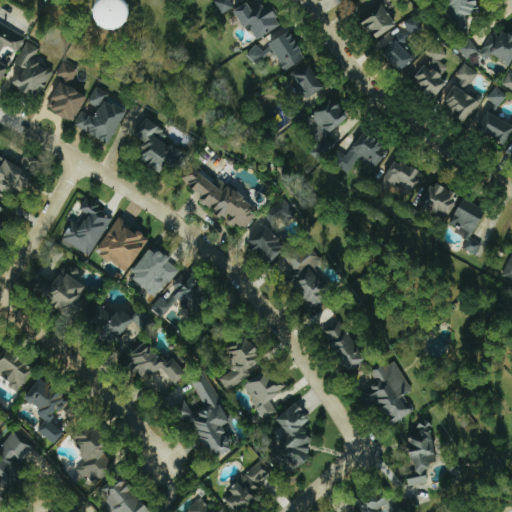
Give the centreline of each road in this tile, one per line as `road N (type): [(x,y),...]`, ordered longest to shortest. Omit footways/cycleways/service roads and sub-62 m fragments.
road 1 (residential): [(361,449),(295,346),(208,248),(0,112)]
road 2 (residential): [(511,183),(400,111),(315,0)]
road 3 (residential): [(1,300),(115,395),(168,461)]
road 4 (residential): [(0,301),(79,161)]
